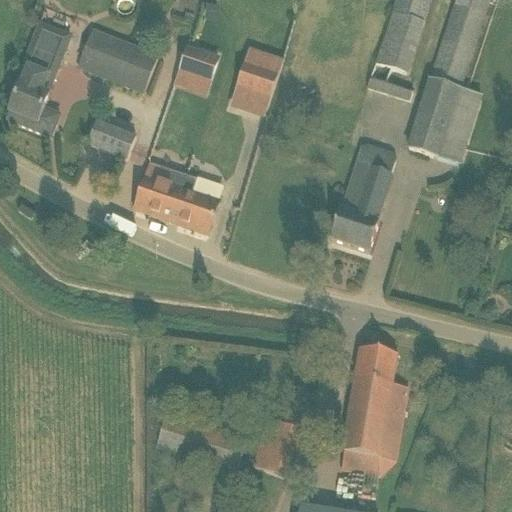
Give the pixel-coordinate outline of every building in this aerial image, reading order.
[(425,26),(433,0),(397,0),(377,67),(369,93),(391,100),(391,98),(411,105),(414,95),(386,86),(390,71),(409,77),(425,25),(425,26)] [(440,163),(461,94),(491,2),(483,0),(465,0),(465,1),(461,0),(458,0),(430,86),(407,154),(440,163)] [(96,35),(82,71),(143,95),(157,60),(96,35)] [(63,62),(31,49),(17,85),(21,87),(10,115),(20,119),(17,126),(52,140),(61,118),(45,112),(50,98),(48,98),(62,63),(63,62)] [(190,49),(180,76),(197,81),(206,55),(190,49)] [(271,102),(279,79),(247,68),(239,91),(271,102)] [(137,139),(98,123),(89,147),(128,162),(137,139)] [(342,212),(332,243),(370,256),(380,224),(377,223),(397,161),(362,150),(343,212),(342,212)] [(182,193),(187,179),(151,167),(136,211),(135,211),(134,212),(162,222),(164,218),(171,221),(178,201),(169,198),(172,189),(182,193)] [(198,183),(187,179),(182,193),(172,189),(169,198),(178,201),(171,221),(179,223),(178,227),(210,238),(210,237),(220,205),(193,196),(198,183)] [(396,464),(409,391),(393,388),(398,358),(362,352),(345,455),(342,473),(380,480),(396,464)] [(237,475),(246,445),(166,420),(156,450),(237,475)] [(298,432),(271,424),(257,471),(284,479),(298,432)]
